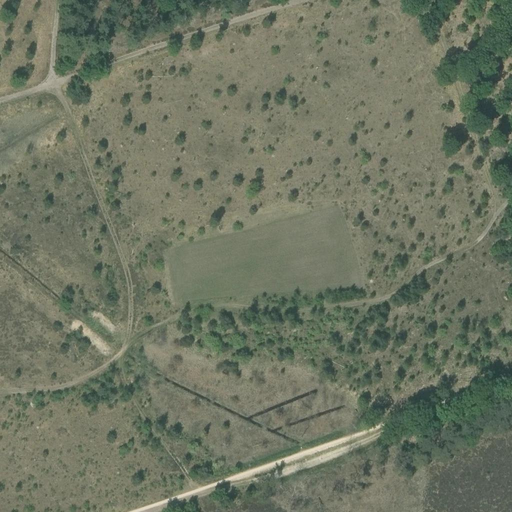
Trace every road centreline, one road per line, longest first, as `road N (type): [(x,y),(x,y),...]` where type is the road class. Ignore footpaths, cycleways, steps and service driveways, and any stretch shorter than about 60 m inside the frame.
road 1 (track): [(197,495),(122,379),(126,280),(51,83)]
road 2 (track): [(511,381),(197,495)]
road 3 (track): [(51,83),(302,0)]
road 4 (track): [(497,212),(425,0)]
